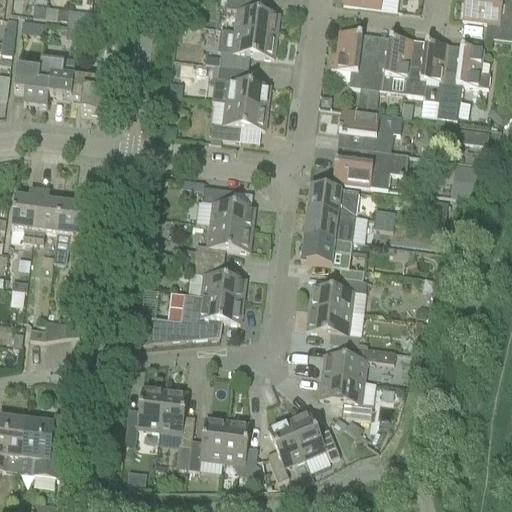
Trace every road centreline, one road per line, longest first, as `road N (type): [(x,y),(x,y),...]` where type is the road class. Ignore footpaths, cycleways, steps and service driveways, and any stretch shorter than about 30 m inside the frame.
road 1 (residential): [(104,372),(267,361),(290,195),(283,179)]
road 2 (residential): [(283,179),(0,144)]
road 3 (residential): [(283,179),(298,162),(318,0)]
road 4 (unknown): [(316,13),(430,28),(439,24),(445,0)]
